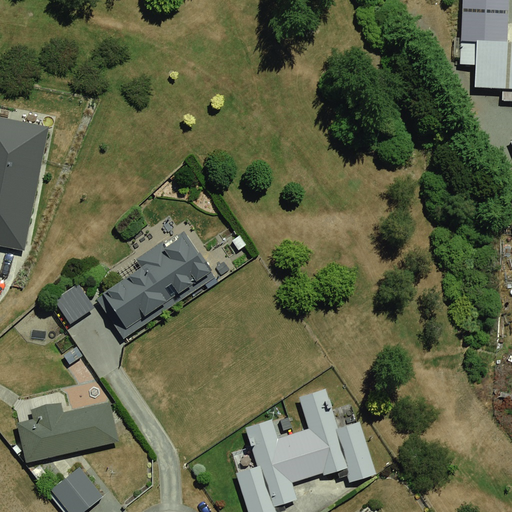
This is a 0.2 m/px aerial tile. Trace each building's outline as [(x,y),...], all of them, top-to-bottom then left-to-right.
[(511,0),(461,0),(458,86),(511,88),(511,28),(511,0)] [(0,114),(0,254),(22,260),(53,126),(0,114)] [(92,297),(121,339),(215,275),(185,233),(92,297)] [(320,489),(368,479),(358,429),(334,434),(327,395),(292,402),(298,432),(274,436),(271,420),(242,426),(250,467),(231,470),(239,511),(283,511),(275,472),(315,464),(320,489)] [(112,400),(11,421),(20,463),(121,442),(112,400)] [(74,461),(46,484),(68,511),(82,511),(103,495),(74,461)]
